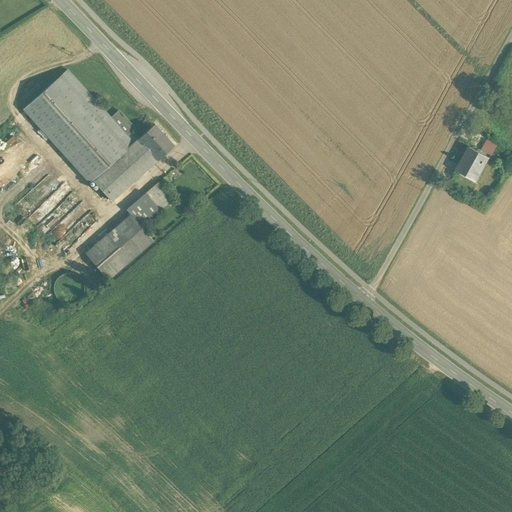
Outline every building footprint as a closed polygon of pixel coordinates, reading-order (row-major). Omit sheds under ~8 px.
[(111,118),(67,70),(24,109),(89,182),(92,179),(92,180),(133,143),(127,135),(135,128),(119,111),(111,118)] [(154,124),(139,138),(138,138),(157,159),(158,159),(173,145),(154,124)] [(133,143),(92,180),(111,201),(157,159),(138,138),(133,143)] [(488,156),(470,147),(466,153),(467,154),(462,164),(461,164),(460,165),(477,174),(486,156),(487,157),(488,156)] [(511,162),(511,155),(504,150),(497,162),(509,167),(511,162)] [(56,168),(15,206),(28,218),(64,183),(56,168)] [(167,174),(160,181),(164,185),(171,179),(167,174)] [(172,199),(158,182),(145,193),(160,210),(172,199)] [(64,183),(28,218),(37,227),(73,192),(64,183)] [(73,192),(37,227),(46,236),(82,201),(73,192)] [(145,193),(126,209),(130,214),(141,226),(160,210),(145,193)] [(82,201),(46,236),(55,245),(91,212),(82,201)] [(91,212),(55,245),(62,253),(65,250),(75,240),(99,218),(91,212)] [(130,214),(107,233),(130,260),(153,240),(141,226),(130,214)] [(107,233),(85,253),(108,279),(130,260),(107,233)] [(75,240),(65,250),(70,255),(80,246),(75,240)] [(83,294),(84,288),(83,282),(79,277),(74,274),(68,273),(63,274),(58,277),(54,282),(53,288),(55,294),(58,299),(63,302),(69,303),(75,302),(80,299),(83,294)]
